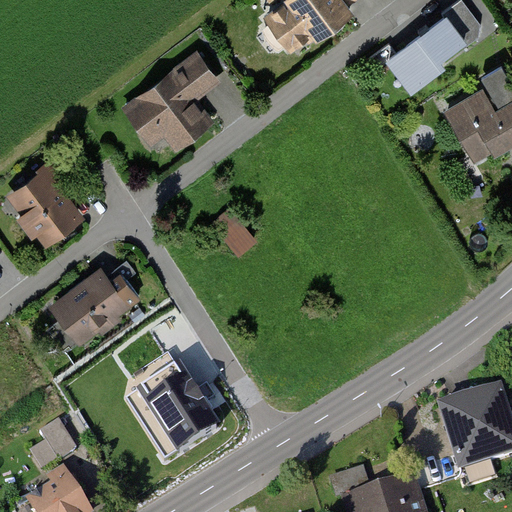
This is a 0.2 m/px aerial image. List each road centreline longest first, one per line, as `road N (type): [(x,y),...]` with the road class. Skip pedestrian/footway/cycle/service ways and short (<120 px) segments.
road 1 (residential): [(131,216),(417,0)]
road 2 (tertiary): [(281,445),(455,335),(511,289)]
road 3 (residential): [(131,216),(281,445)]
road 4 (residential): [(0,312),(131,216)]
road 5 (tertiary): [(173,511),(281,445)]
